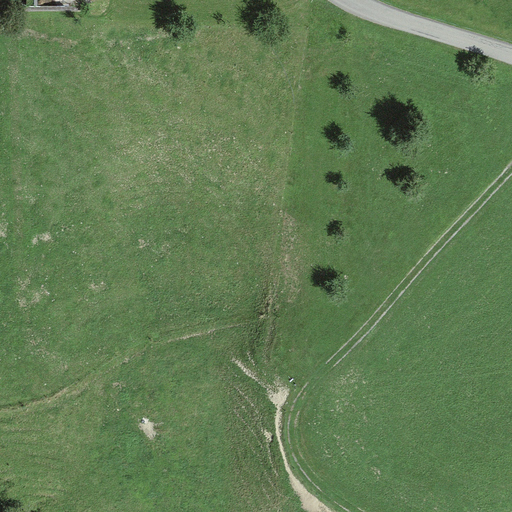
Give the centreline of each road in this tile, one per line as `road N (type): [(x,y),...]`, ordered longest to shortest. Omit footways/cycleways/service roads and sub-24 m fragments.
road 1 (track): [(359,511),(301,464),(291,426),(297,404),(511,168)]
road 2 (unclassified): [(511,55),(348,0)]
